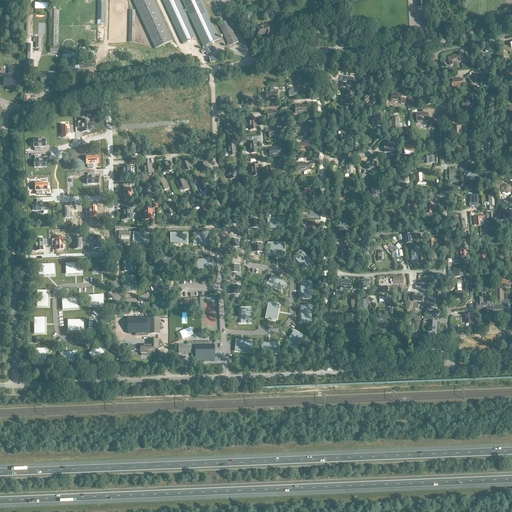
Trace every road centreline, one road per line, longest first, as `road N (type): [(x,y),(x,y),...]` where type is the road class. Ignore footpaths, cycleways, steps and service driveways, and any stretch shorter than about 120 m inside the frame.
road 1 (motorway): [(511,450),(0,472)]
road 2 (motorway): [(0,500),(511,479)]
road 3 (unclassified): [(13,386),(449,368)]
road 4 (track): [(329,372),(320,51)]
road 5 (unclassified): [(13,386),(5,102)]
road 6 (unclassified): [(105,88),(340,50)]
road 7 (track): [(437,52),(327,63),(328,160)]
road 8 (unknown): [(113,226),(220,229),(219,202)]
road 9 (residential): [(112,198),(114,253),(36,257)]
road 10 (residential): [(449,368),(445,240)]
road 11 (track): [(446,271),(350,275),(326,261)]
road 12 (track): [(445,231),(326,241)]
